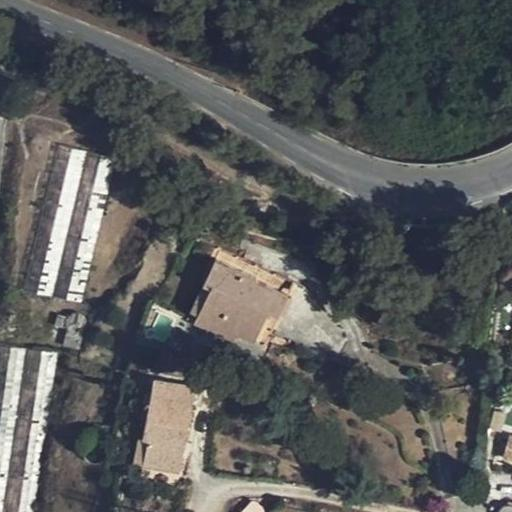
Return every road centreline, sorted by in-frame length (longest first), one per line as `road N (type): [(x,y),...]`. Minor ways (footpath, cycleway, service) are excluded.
road 1 (tertiary): [(0,3),(389,182),(460,185),(511,171)]
road 2 (residential): [(373,511),(194,472)]
